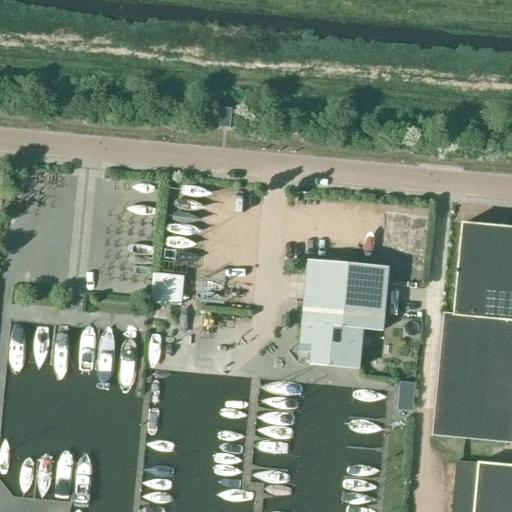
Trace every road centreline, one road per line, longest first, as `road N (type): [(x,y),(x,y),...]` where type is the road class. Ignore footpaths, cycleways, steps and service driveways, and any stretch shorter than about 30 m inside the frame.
road 1 (unclassified): [(511,195),(0,147)]
road 2 (unknown): [(86,155),(81,187),(17,280),(0,334)]
